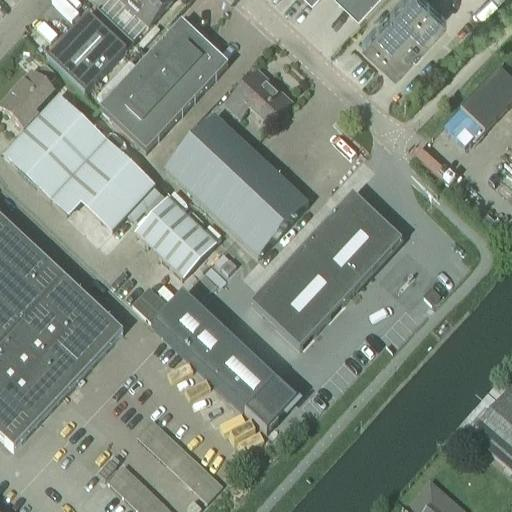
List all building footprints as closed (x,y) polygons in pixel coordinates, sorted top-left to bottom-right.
[(146,31),(170,3),(166,0),(112,0),(124,11),(122,14),(132,23),(135,21),(146,31)] [(342,0),(354,11),(364,0),(342,0)] [(418,47),(443,19),(422,0),(398,0),(359,42),(393,73),(410,55),(413,58),(421,50),(418,47)] [(86,21),(45,65),(83,100),(124,56),(123,55),(131,47),(95,14),(88,22),(86,21)] [(214,57),(218,53),(193,30),(189,35),(180,26),(99,113),(145,156),(226,69),(214,57)] [(33,116),(51,97),(45,91),(54,81),(54,78),(47,72),(42,70),(33,80),(30,77),(12,97),(17,101),(4,114),(23,132),(36,119),(33,116)] [(458,113),(458,114),(482,137),(511,105),(511,88),(496,73),(458,113)] [(248,113),(267,131),(290,107),(257,76),(226,108),(240,122),(248,113)] [(57,102),(2,160),(97,250),(152,191),(57,102)] [(257,262),(306,210),(213,122),(164,174),(257,262)] [(350,290),(393,245),(364,218),(367,215),(351,199),(249,309),(298,354),(354,294),(350,290)] [(158,262),(191,227),(167,205),(134,240),(158,262)] [(0,443),(12,455),(121,338),(0,224),(0,443)] [(191,227),(158,262),(182,284),(214,249),(191,227)] [(299,409),(180,301),(150,332),(269,444),(299,409)] [(511,396),(509,393),(508,394),(469,439),(511,475),(511,396)]
